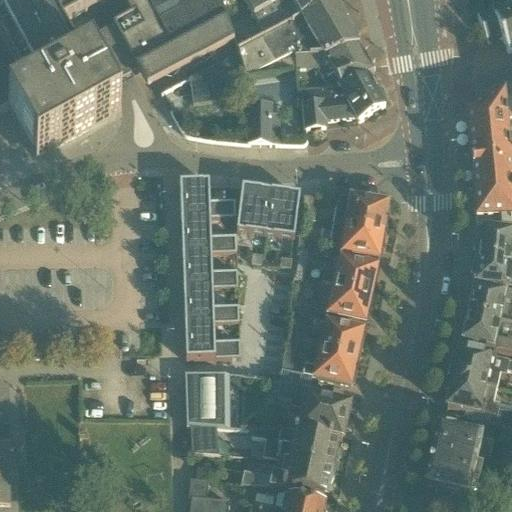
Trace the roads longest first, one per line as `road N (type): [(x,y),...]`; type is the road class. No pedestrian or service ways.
road 1 (tertiary): [(379,511),(428,283),(425,160)]
road 2 (residential): [(180,511),(170,157)]
road 3 (residential): [(425,160),(273,170),(170,157)]
road 4 (residential): [(0,202),(121,155),(170,157)]
